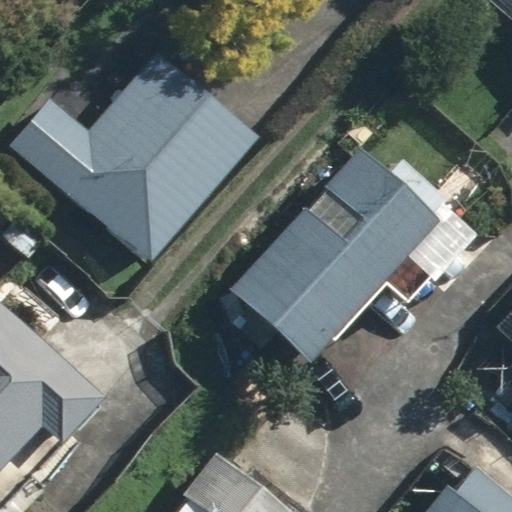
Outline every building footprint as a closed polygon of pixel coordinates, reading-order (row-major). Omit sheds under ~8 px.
[(511,0),(478,0),(511,31),(511,0)] [(45,100),(0,148),(0,154),(127,271),(248,139),(154,53),(81,132),(45,100)] [(213,284),(291,359),(363,284),(386,307),(457,234),(380,159),(364,176),(340,152),(213,284)] [(511,291),(478,325),(503,350),(481,372),(511,403),(511,291)] [(0,511),(6,511),(104,402),(0,310),(0,511)] [(278,511),(208,453),(158,511),(278,511)] [(503,511),(508,507),(457,460),(410,511),(503,511)]
